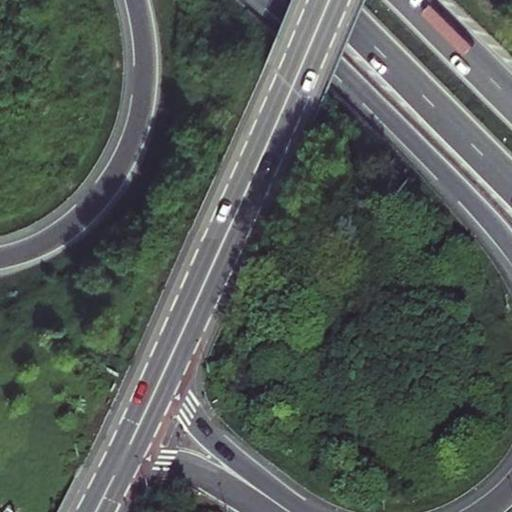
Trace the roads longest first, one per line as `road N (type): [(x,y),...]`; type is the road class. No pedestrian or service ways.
road 1 (motorway): [(265,0),(511,249)]
road 2 (secondary): [(192,301),(332,0)]
road 3 (trunk): [(134,0),(142,87),(123,159),(77,218),(0,258)]
road 4 (motorway): [(323,0),(511,187)]
road 5 (motorway): [(296,511),(226,456),(192,415),(182,374),(192,301)]
road 6 (secondary): [(110,488),(192,301)]
road 7 (motorway): [(283,511),(181,461),(141,464),(110,488)]
road 8 (motorway): [(511,101),(409,0)]
